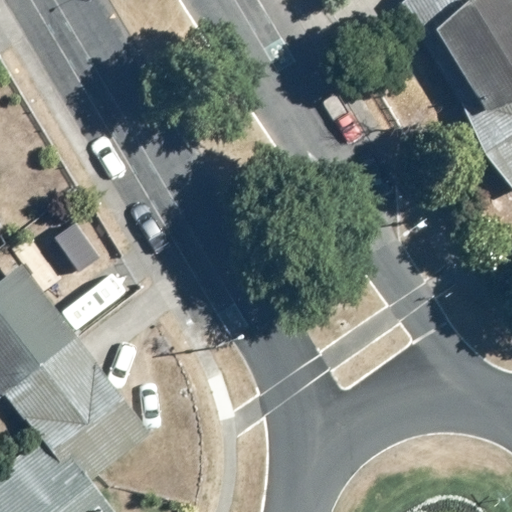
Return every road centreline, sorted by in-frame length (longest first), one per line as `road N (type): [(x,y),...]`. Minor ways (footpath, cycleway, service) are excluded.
road 1 (secondary): [(327,442),(72,0)]
road 2 (secondary): [(212,0),(467,391)]
road 3 (secondary): [(327,442),(367,410),(415,392),(467,391)]
